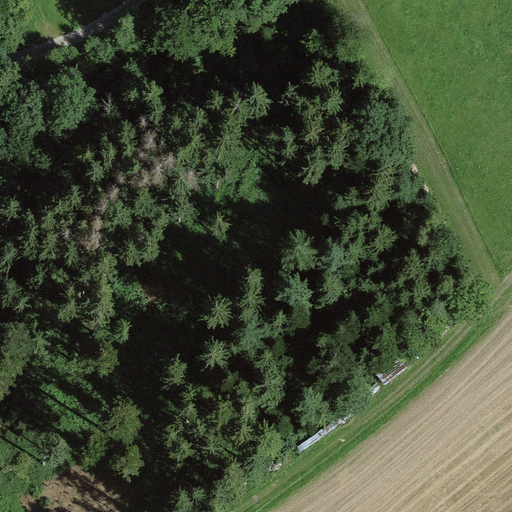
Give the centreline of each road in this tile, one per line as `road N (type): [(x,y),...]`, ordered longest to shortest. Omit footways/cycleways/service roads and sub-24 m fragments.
road 1 (track): [(511,265),(210,511)]
road 2 (track): [(139,0),(48,47),(0,58)]
